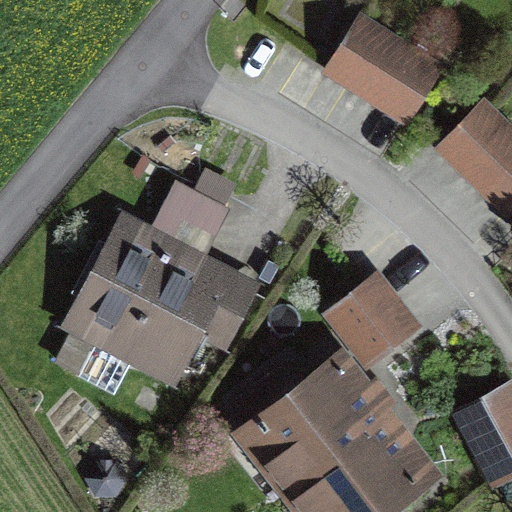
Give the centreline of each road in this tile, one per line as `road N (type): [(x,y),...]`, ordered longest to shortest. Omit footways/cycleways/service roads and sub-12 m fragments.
road 1 (residential): [(139,65),(217,95),(358,171),(447,249),(511,330)]
road 2 (residential): [(0,231),(139,65)]
